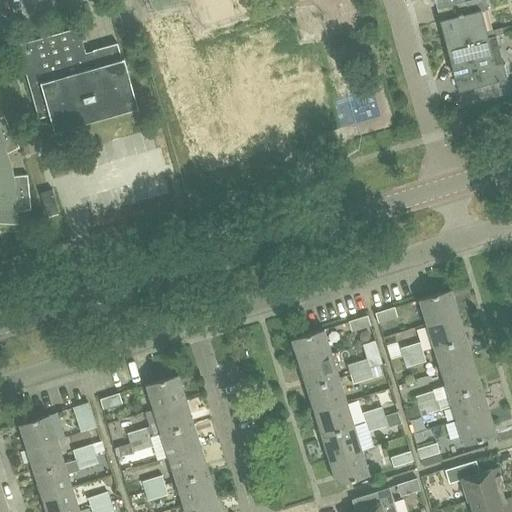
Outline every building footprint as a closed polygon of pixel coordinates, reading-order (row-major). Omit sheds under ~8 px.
[(459,16),(444,20),(451,48),(492,37),(492,36),(483,38),(476,12),(488,9),(485,0),(472,0),(456,4),(459,16)] [(168,32),(176,68),(204,62),(197,26),(168,32)] [(77,27),(17,45),(38,118),(50,115),(54,128),(136,107),(132,93),(122,60),(118,47),(117,43),(85,52),(77,27)] [(492,37),(451,48),(458,75),(468,72),(472,89),(507,80),(503,62),(499,63),(492,37)] [(254,74),(231,77),(235,104),(287,97),(282,61),(253,65),(254,74)] [(185,85),(193,120),(222,114),(214,78),(185,85)] [(0,222),(16,224),(16,222),(15,211),(30,210),(27,174),(13,179),(9,168),(5,151),(19,147),(3,115),(0,118),(0,222)] [(294,122),(203,139),(207,163),(296,147),(293,132),(295,131),(294,122)] [(145,132),(109,142),(116,166),(152,156),(145,132)] [(450,288),(419,298),(427,323),(458,313),(450,288)] [(394,306),(374,312),(378,323),(397,317),(394,306)] [(458,313),(427,323),(434,347),(465,337),(458,313)] [(367,315),(348,321),(351,331),(370,325),(367,315)] [(323,328),(291,338),(299,363),(330,353),(323,328)] [(465,337),(434,347),(442,371),(473,361),(465,337)] [(419,341),(399,348),(402,357),(422,351),(419,341)] [(422,351),(402,357),(405,366),(425,361),(422,351)] [(330,353),(299,363),(306,387),(338,377),(330,353)] [(381,357),(368,361),(370,367),(378,365),(383,363),(382,363),(381,357)] [(367,358),(347,364),(350,373),(370,367),(368,361),(367,358)] [(473,361),(442,371),(449,395),(480,386),(473,361)] [(378,365),(370,367),(373,377),(381,375),(378,365)] [(370,367),(350,373),(353,383),(373,377),(370,367)] [(177,373),(145,383),(153,408),(185,398),(177,373)] [(338,377),(306,387),(314,411),(346,401),(338,377)] [(480,386),(449,395),(457,420),(488,410),(480,386)] [(434,389),(414,396),(417,405),(437,399),(434,389)] [(119,392),(99,398),(102,409),(122,403),(119,392)] [(185,398),(153,408),(160,432),(193,422),(185,398)] [(437,399),(417,405),(420,415),(440,409),(437,399)] [(88,401),(72,407),(80,431),(96,426),(88,401)] [(346,401),(314,411),(321,435),(353,425),(346,401)] [(381,406),(361,412),(365,422),(384,415),(381,406)] [(488,410),(457,420),(464,444),(496,434),(488,410)] [(35,417),(18,423),(26,447),(55,438),(50,422),(59,419),(56,411),(35,417)] [(384,415),(365,422),(368,431),(387,425),(384,415)] [(209,448),(224,444),(216,416),(201,420),(209,448)] [(193,422),(160,432),(168,456),(200,446),(193,422)] [(353,425),(321,435),(329,459),(361,449),(353,425)] [(147,426),(126,432),(129,442),(149,436),(147,426)] [(149,436),(129,442),(132,452),(152,446),(149,436)] [(55,438),(26,447),(34,472),(63,462),(55,438)] [(103,440),(93,443),(95,452),(99,451),(102,450),(104,449),(105,449),(103,440)] [(436,442),(416,448),(419,458),(439,452),(436,442)] [(93,443),(72,450),(75,459),(95,452),(93,443)] [(200,446),(168,456),(175,481),(208,471),(200,446)] [(361,449),(329,459),(337,484),(368,474),(365,464),(361,449)] [(410,450),(389,457),(392,467),(413,460),(410,450)] [(95,452),(75,459),(78,469),(98,462),(95,452)] [(63,462),(34,472),(41,496),(71,486),(66,472),(78,469),(75,459),(63,462)] [(472,462),(448,469),(452,483),(464,479),(470,499),(472,498),(472,499),(503,489),(505,488),(498,467),(476,474),(472,462)] [(208,471),(175,481),(183,505),(215,495),(208,471)] [(161,474),(141,481),(144,490),(164,484),(161,474)] [(405,481),(397,484),(398,490),(407,487),(405,481)] [(164,484),(144,490),(148,500),(167,494),(164,484)] [(71,486),(41,496),(46,511),(74,511),(79,511),(71,486)] [(355,511),(396,511),(393,500),(395,500),(391,487),(351,499),(355,511)] [(503,489),(472,499),(476,511),(499,511),(511,508),(511,499),(511,500),(506,498),(503,489)] [(108,491),(87,498),(90,507),(111,500),(108,491)] [(220,511),(215,495),(183,505),(185,511),(220,511)] [(111,500),(90,507),(91,511),(106,511),(114,509),(111,500)]
